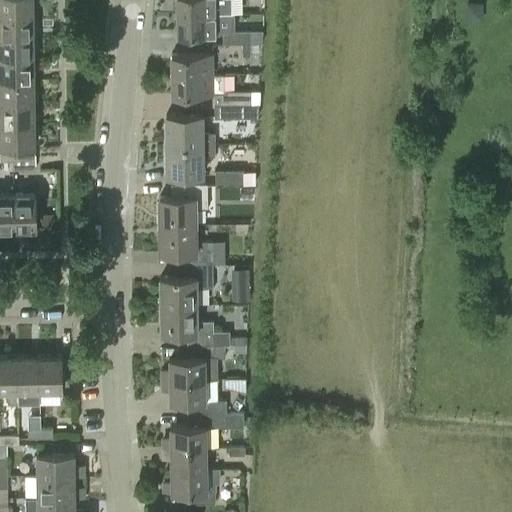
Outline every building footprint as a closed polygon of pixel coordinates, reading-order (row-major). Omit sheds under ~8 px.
[(32,0),(0,0),(0,14),(18,15),(33,14),(32,0)] [(176,0),(177,14),(231,13),(230,0),(176,0)] [(231,13),(177,14),(177,35),(222,34),(223,43),(242,43),(245,43),(250,43),(250,30),(234,30),(234,24),(233,13),(231,13)] [(18,15),(0,14),(0,36),(33,36),(33,14),(18,15)] [(33,36),(0,36),(0,58),(12,58),(34,58),(33,36)] [(245,43),(242,43),(242,56),(250,56),(250,43),(248,43),(247,43),(245,43)] [(212,52),(171,53),(172,74),(193,74),(212,73),(212,52)] [(12,58),(0,58),(0,79),(15,79),(34,79),(34,58),(12,58)] [(193,74),(172,74),(172,95),(213,94),(213,90),(224,90),(224,73),(212,73),(193,74)] [(0,101),(34,101),(34,79),(15,79),(0,79),(0,101)] [(251,90),(224,90),(224,103),(251,103),(251,90)] [(34,101),(0,101),(0,122),(34,122),(34,101)] [(224,103),(214,103),(214,118),(257,117),(257,103),(251,103),(224,103)] [(202,114),(166,114),(167,144),(203,143),(215,143),(214,131),(202,131),(202,114)] [(34,122),(0,122),(0,136),(0,145),(12,145),(34,145),(35,145),(34,122)] [(203,143),(167,144),(167,174),(203,173),(203,156),(215,155),(215,143),(203,143)] [(1,151),(1,160),(12,160),(12,151),(1,151)] [(34,151),(12,151),(12,160),(13,160),(13,169),(35,168),(34,151)] [(243,169),(215,170),(215,183),(215,184),(243,183),(243,171),(243,169)] [(175,196),(159,196),(160,224),(196,224),(195,207),(207,206),(207,183),(175,184),(175,196)] [(13,194),(0,194),(0,228),(13,228),(13,194)] [(35,194),(13,194),(13,228),(35,228),(35,196),(35,194)] [(196,224),(160,224),(160,252),(182,252),(183,264),(186,264),(212,263),(212,240),(196,240),(196,224)] [(187,276),(160,276),(161,304),(197,303),(196,287),(213,287),(213,272),(212,263),(186,264),(187,276)] [(248,267),(234,267),(235,299),(249,299),(248,267)] [(197,303),(161,304),(161,332),(187,332),(187,343),(225,343),(230,343),(229,330),(213,330),(213,319),(197,320),(197,303)] [(166,371),(161,371),(161,379),(217,378),(217,356),(225,355),(225,343),(187,343),(188,356),(169,356),(169,368),(166,371)] [(61,354),(39,355),(39,389),(61,389),(61,354)] [(17,355),(0,355),(0,389),(4,390),(4,395),(7,395),(7,403),(18,403),(18,390),(17,355)] [(39,355),(17,355),(18,390),(18,403),(39,402),(39,389),(39,355)] [(217,378),(161,379),(161,386),(166,386),(170,389),(170,401),(188,400),(188,413),(226,412),(226,398),(217,399),(217,378)] [(167,440),(162,440),(162,447),(206,447),(211,447),(219,446),(218,427),(218,425),(226,425),(226,412),(188,413),(188,425),(170,425),(170,436),(167,440)] [(52,426),(40,427),(40,437),(52,436),(52,426)] [(39,427),(28,427),(28,437),(40,437),(40,427),(39,427)] [(9,434),(0,433),(0,444),(9,444),(18,444),(18,434),(9,434)] [(244,446),(228,446),(229,454),(245,454),(244,446)] [(206,447),(162,447),(162,455),(167,454),(171,458),(171,469),(206,468),(206,447)] [(74,452),(36,453),(37,475),(74,474),(74,475),(84,475),(84,466),(74,467),(74,452)] [(168,483),(163,483),(163,491),(171,490),(171,491),(189,491),(189,502),(215,502),(215,482),(219,482),(219,468),(206,468),(171,469),(171,480),(168,483)] [(74,474),(37,475),(37,496),(74,496),(84,496),(84,488),(74,488),(74,475),(74,474)] [(74,496),(37,496),(37,511),(84,511),(85,510),(75,510),(74,496)]
